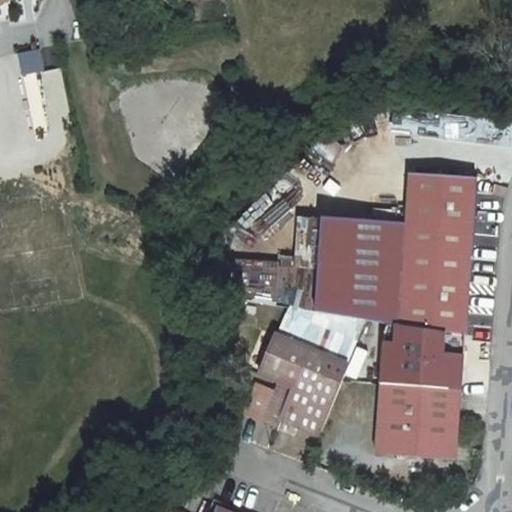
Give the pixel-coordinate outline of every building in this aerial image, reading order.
[(7,0),(0,0),(0,9),(9,8),(7,0)] [(163,46),(160,30),(139,33),(142,48),(163,46)] [(193,62),(193,57),(192,52),(190,50),(188,47),(186,45),(182,44),(177,44),(172,46),(169,50),(166,53),(166,59),(166,63),(168,67),(172,70),(176,72),(180,71),(186,71),(189,68),(191,65),(193,62)] [(25,48),(19,49),(24,75),(45,70),(41,48),(26,52),(25,48)] [(145,69),(146,64),(146,60),(145,58),(144,54),(141,52),(138,50),(134,49),(130,50),(126,51),(123,53),(121,55),(119,59),(119,63),(121,68),(123,72),(127,73),(130,76),(134,75),(136,75),(139,74),(142,72),(145,69)] [(194,83),(186,86),(187,86),(184,88),(180,92),(176,97),(176,101),(177,107),(180,112),(184,116),(189,118),(194,118),(198,116),(202,115),(204,112),(207,108),(208,104),(209,98),(208,94),(205,90),(202,87),(198,85),(194,83)] [(401,116),(400,148),(459,150),(460,136),(427,135),(427,117),(401,116)] [(395,227),(390,328),(437,336),(455,339),(463,182),(397,178),(395,227)] [(390,328),(395,227),(317,223),(313,317),(386,328),(390,328)] [(390,328),(386,328),(385,346),(376,346),(374,388),(454,395),(455,339),(437,336),(390,328)] [(272,424),(308,443),(347,371),(276,335),(255,375),(282,390),(277,400),(250,385),(235,412),(269,429),(272,424)] [(454,395),(374,388),(367,457),(447,464),(454,395)]
